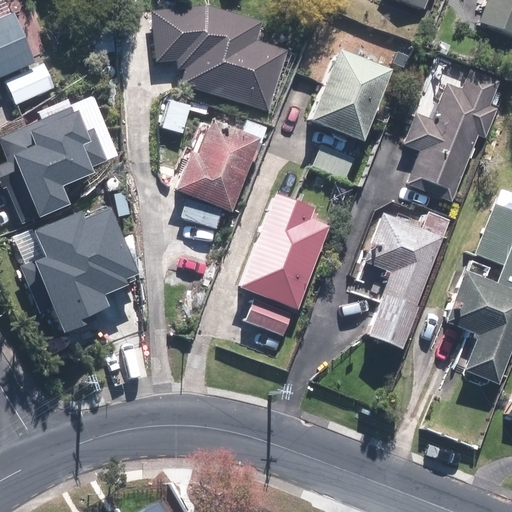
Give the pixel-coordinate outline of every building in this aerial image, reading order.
[(0,0),(0,7),(2,12),(15,7),(11,0),(0,0)] [(325,0),(322,7),(331,11),(335,0),(325,0)] [(396,0),(420,9),(423,0),(396,0)] [(511,0),(483,0),(475,23),(511,37),(511,0)] [(178,86),(265,112),(282,52),(251,43),(257,23),(202,8),(147,13),(153,65),(172,63),(173,70),(182,72),(178,86)] [(0,78),(29,65),(7,17),(0,20),(0,78)] [(93,35),(94,54),(111,53),(110,35),(93,35)] [(304,124),(356,144),(384,73),(332,53),(304,124)] [(4,85),(14,107),(51,89),(41,67),(4,85)] [(424,201),(437,206),(440,200),(448,204),(475,137),(481,140),(492,112),(485,109),(494,85),(465,74),(457,91),(443,86),(428,123),(412,116),(400,146),(417,153),(404,186),(426,194),(424,201)] [(192,109),(169,101),(158,131),(181,139),(192,109)] [(0,165),(0,167),(24,224),(71,204),(63,184),(109,165),(97,138),(88,142),(73,106),(0,136),(0,139),(9,161),(0,165)] [(179,218),(212,231),(219,212),(227,215),(256,141),(206,121),(193,156),(186,154),(171,191),(187,197),(179,218)] [(308,166),(340,181),(350,160),(318,146),(308,166)] [(236,291),(292,312),(323,228),(303,220),(307,209),(271,196),(236,291)] [(138,278),(106,203),(37,232),(48,257),(22,268),(41,312),(56,305),(67,331),(86,323),(83,317),(111,305),(105,292),(138,278)] [(458,373),(494,387),(511,340),(511,214),(491,206),(472,256),(499,267),(492,286),(459,274),(439,325),(468,336),(467,341),(471,342),(458,373)] [(363,340),(396,352),(444,223),(423,215),(417,230),(378,216),(360,263),(387,274),(363,340)] [(242,324),(279,338),(287,316),(251,302),(242,324)]
